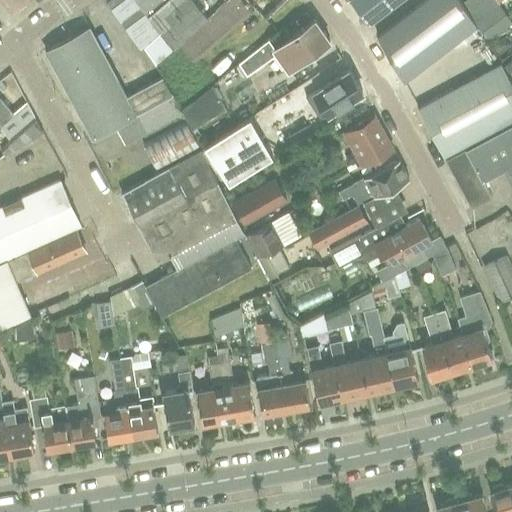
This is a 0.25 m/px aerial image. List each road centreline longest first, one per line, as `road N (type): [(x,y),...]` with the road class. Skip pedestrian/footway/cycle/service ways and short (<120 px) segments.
road 1 (secondary): [(26,511),(377,450),(511,413)]
road 2 (residential): [(458,228),(386,94),(323,0)]
road 3 (residential): [(127,263),(13,45)]
